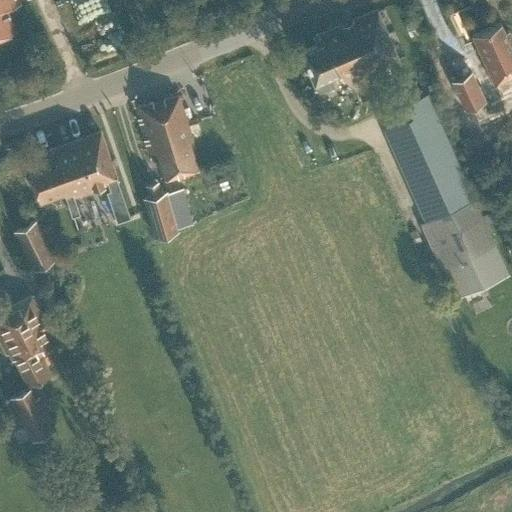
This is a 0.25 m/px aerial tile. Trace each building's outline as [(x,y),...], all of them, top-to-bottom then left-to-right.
[(19,2),(18,0),(0,0),(0,33),(15,27),(6,7),(19,2)] [(398,57),(377,8),(314,35),(317,43),(301,50),(315,83),(320,93),(336,86),(332,75),(340,72),(343,81),(398,57)] [(500,96),(511,90),(511,36),(508,27),(504,29),(500,20),(471,33),(500,96)] [(471,70),(451,79),(465,108),(484,98),(471,70)] [(191,139),(178,94),(134,105),(146,151),(152,149),(160,176),(194,167),(187,140),(191,139)] [(483,221),(431,107),(385,128),(427,219),(422,222),(443,269),(452,265),(457,276),(448,280),(455,295),(462,292),(483,282),(506,272),(483,221)] [(57,146),(75,196),(108,184),(109,189),(105,190),(108,197),(121,192),(111,163),(115,162),(114,157),(110,159),(100,130),(57,146)] [(50,155),(27,164),(40,200),(64,192),(71,215),(79,212),(74,197),(75,196),(57,146),(53,147),(48,149),(50,155)] [(148,195),(143,196),(154,235),(177,228),(177,226),(192,221),(182,187),(167,191),(166,189),(160,191),(148,195)] [(18,227),(14,229),(33,268),(54,257),(35,219),(18,227)] [(32,294),(0,310),(0,339),(6,352),(9,351),(12,358),(14,357),(28,384),(50,372),(40,353),(58,344),(50,329),(55,327),(46,310),(41,313),(32,294)] [(13,401),(32,438),(54,426),(40,400),(32,404),(25,389),(10,396),(12,399),(13,401)] [(51,511),(33,477),(11,489),(23,511),(51,511)]
